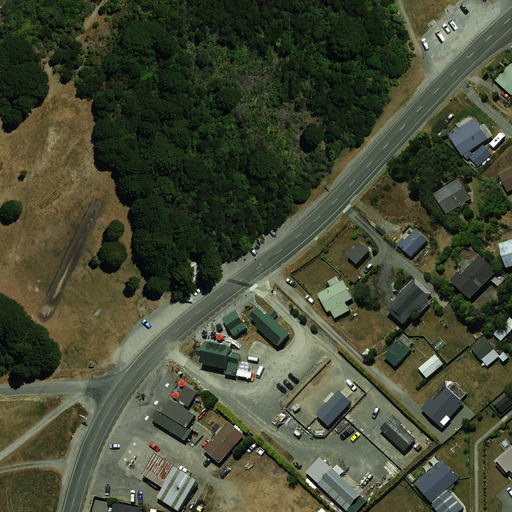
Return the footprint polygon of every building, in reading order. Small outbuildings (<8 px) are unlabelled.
[(511,64),(497,79),(511,94),(511,64)] [(477,120),(452,136),(465,156),(490,141),(477,120)] [(480,149),(469,159),(479,170),(490,159),(480,149)] [(511,166),(497,174),(508,194),(511,191),(511,166)] [(459,179),(431,194),(442,214),(470,199),(459,179)] [(413,232),(396,248),(407,259),(424,242),(413,232)] [(346,254),(357,265),(370,252),(360,241),(346,254)] [(511,242),(498,247),(504,268),(511,265),(511,242)] [(472,258),(445,286),(463,303),(489,277),(472,258)] [(420,279),(390,308),(408,323),(435,292),(420,279)] [(342,280),(316,294),(325,312),(331,309),(343,303),(352,298),(342,280)] [(343,303),(331,309),(336,318),(348,312),(343,303)] [(291,335),(261,306),(247,320),(277,349),(291,335)] [(240,312),(220,324),(229,340),(249,328),(240,312)] [(484,332),(469,347),(486,365),(500,352),(484,332)] [(236,348),(207,341),(202,362),(231,369),(236,348)] [(401,341),(385,357),(396,368),(412,351),(401,341)] [(432,350),(415,366),(424,376),(442,361),(432,350)] [(339,390),(316,414),(328,426),(351,402),(339,390)] [(438,391),(419,408),(438,427),(455,408),(438,391)] [(195,415),(168,398),(154,422),(180,438),(195,415)] [(392,416),(380,429),(403,451),(415,438),(392,416)] [(227,422),(203,449),(219,462),(242,436),(227,422)] [(511,445),(499,457),(511,473),(511,445)] [(176,511),(199,483),(159,452),(141,474),(161,490),(154,499),(171,511),(176,511)] [(457,476),(440,458),(414,483),(431,501),(445,487),(457,476)] [(354,511),(365,500),(330,468),(316,483),(348,511),(354,511)] [(445,487),(431,501),(442,511),(455,511),(463,505),(445,487)] [(142,511),(143,508),(116,503),(114,511),(142,511)]
